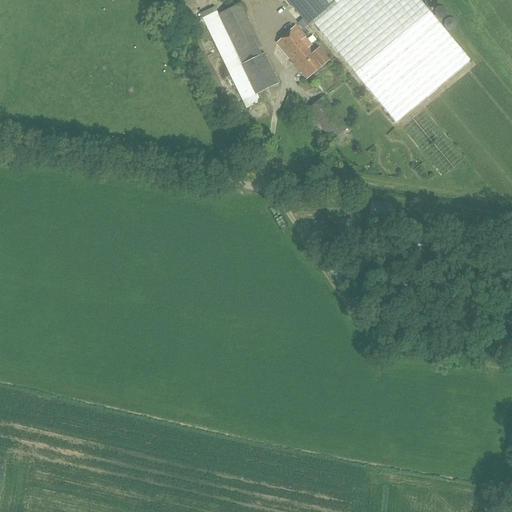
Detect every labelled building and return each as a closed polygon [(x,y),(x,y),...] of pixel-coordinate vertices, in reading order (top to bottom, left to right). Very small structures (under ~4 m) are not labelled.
[(287,0),(307,24),(332,3),(329,0),(287,0)] [(332,0),(335,4),(313,24),(395,122),(470,60),(419,0),(332,0)] [(246,108),(253,104),(260,101),(257,93),(278,83),(241,3),(219,14),(215,7),(201,13),(246,108)] [(306,79),(329,60),(319,48),(316,50),(295,26),(277,43),(306,79)] [(290,120),(293,112),(295,105),(292,103),(295,96),(288,94),(280,116),(290,120)] [(332,140),(348,127),(322,97),(307,110),(332,140)]
